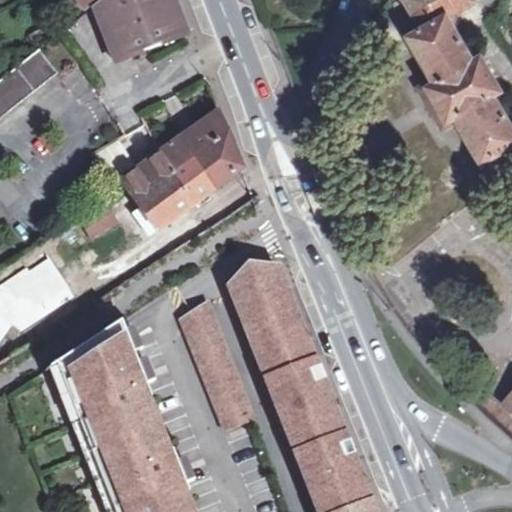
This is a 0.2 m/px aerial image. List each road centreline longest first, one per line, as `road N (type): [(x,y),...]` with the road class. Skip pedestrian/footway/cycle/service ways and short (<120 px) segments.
road 1 (secondary): [(321,254),(329,297),(417,511)]
road 2 (secondary): [(219,0),(321,254)]
road 3 (secondary): [(411,412),(350,284),(321,254)]
